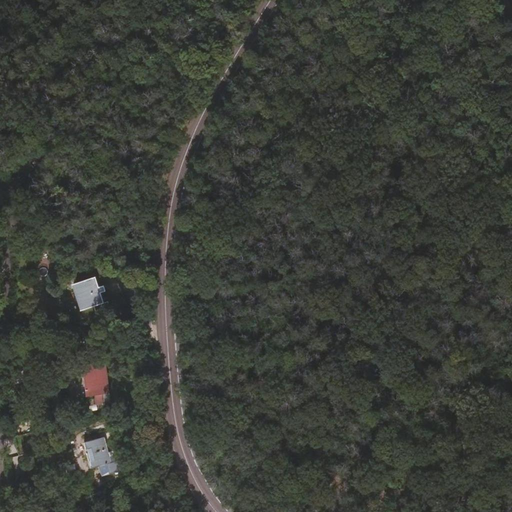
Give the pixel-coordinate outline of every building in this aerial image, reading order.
[(96,283),(93,274),(72,280),(81,305),(101,300),(97,289),(103,287),(101,281),(96,283)] [(85,356),(95,386),(115,380),(107,351),(85,356)] [(90,387),(95,386),(85,356),(81,357),(90,387)] [(12,435),(30,431),(28,419),(10,422),(12,435)] [(32,451),(30,431),(12,435),(16,454),(32,451)] [(121,461),(120,453),(118,433),(98,434),(101,462),(109,461),(121,461)] [(124,453),(120,453),(121,461),(109,461),(110,471),(129,469),(128,459),(124,459),(124,453)]
